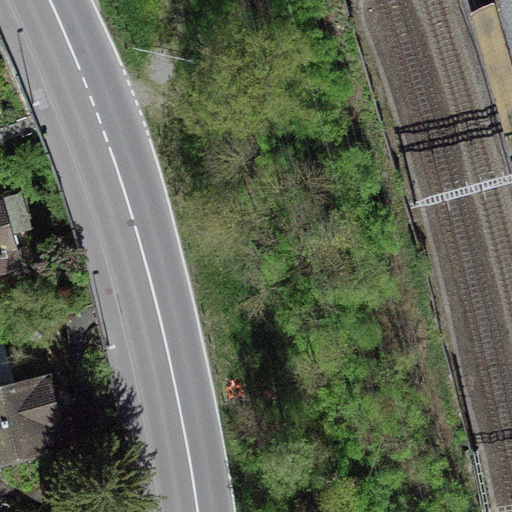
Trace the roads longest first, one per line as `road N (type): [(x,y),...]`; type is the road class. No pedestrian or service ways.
road 1 (primary): [(53,0),(134,223),(198,511)]
road 2 (track): [(104,131),(148,114),(171,0)]
